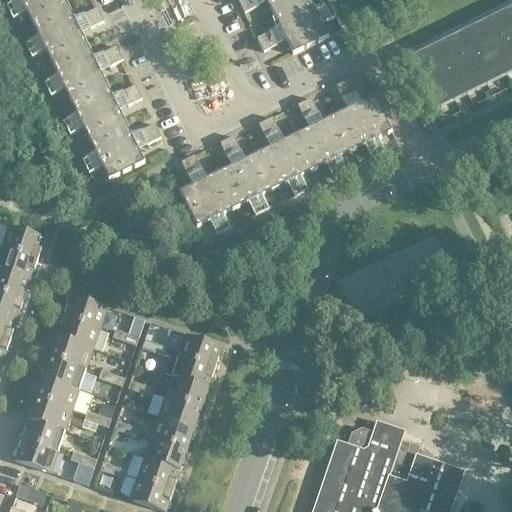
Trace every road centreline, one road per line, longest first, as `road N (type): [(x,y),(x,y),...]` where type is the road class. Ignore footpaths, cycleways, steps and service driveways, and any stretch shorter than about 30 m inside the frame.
road 1 (residential): [(432,172),(358,208),(340,226),(240,511)]
road 2 (residential): [(432,172),(375,59),(363,64)]
